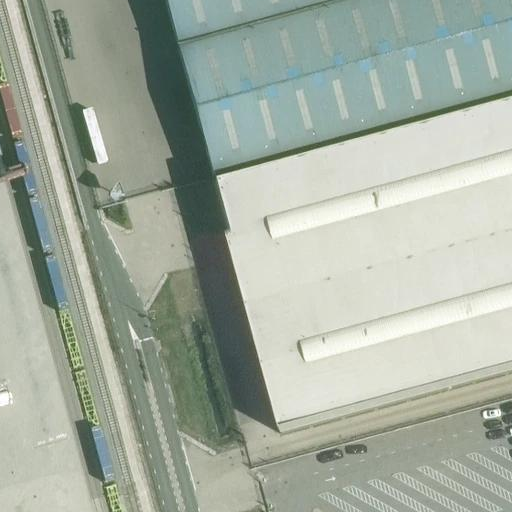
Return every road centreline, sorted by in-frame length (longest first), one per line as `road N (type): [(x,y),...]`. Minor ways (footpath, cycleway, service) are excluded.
road 1 (unclassified): [(178,511),(35,0)]
road 2 (unknown): [(168,476),(511,386)]
road 3 (unknown): [(0,319),(46,511)]
